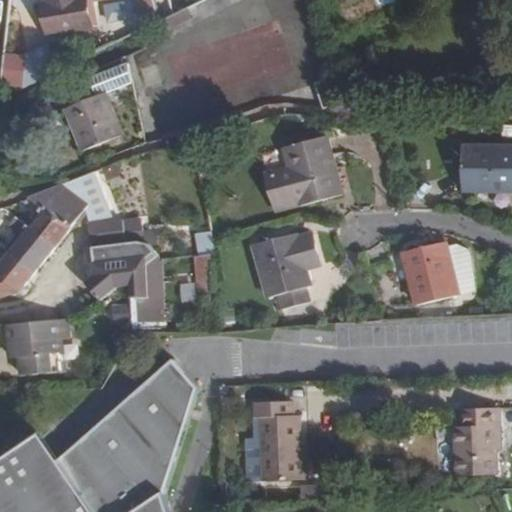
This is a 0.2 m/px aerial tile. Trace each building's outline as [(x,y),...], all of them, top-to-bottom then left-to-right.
[(52,0),(54,7),(49,8),(54,31),(96,23),(91,0),(52,0)] [(91,0),(96,23),(101,22),(96,0),(91,0)] [(178,49),(201,38),(193,22),(237,0),(206,0),(164,20),(178,49)] [(109,21),(132,19),(130,1),(108,4),(109,21)] [(28,62),(10,61),(9,77),(26,78),(28,62)] [(149,88),(166,82),(158,62),(142,69),(149,88)] [(114,138),(98,94),(128,83),(121,66),(82,80),(86,92),(88,98),(73,103),(59,109),(75,153),(114,138)] [(338,79),(322,86),(332,111),(348,105),(338,79)] [(86,92),(71,97),(73,103),(88,98),(86,92)] [(305,212),(347,203),(334,143),(292,152),(296,174),(277,179),(285,212),(304,208),(305,212)] [(511,149),(460,150),(461,194),(511,193),(511,149)] [(30,201),(50,217),(38,230),(64,250),(82,230),(78,227),(81,214),(56,191),(30,201)] [(98,231),(100,244),(102,252),(103,283),(96,289),(107,307),(134,289),(140,289),(140,319),(167,319),(166,259),(157,251),(149,248),(135,249),(133,227),(98,231)] [(38,230),(18,254),(43,274),(64,250),(38,230)] [(215,251),(214,231),(197,232),(198,252),(215,251)] [(300,239),(254,251),(266,297),(280,294),(284,309),(314,301),(310,285),(313,284),(308,266),(322,262),(316,242),(302,246),(300,239)] [(448,243),(406,252),(418,305),(460,296),(448,243)] [(18,254),(2,273),(0,273),(0,301),(25,295),(43,274),(18,254)] [(214,255),(197,255),(198,292),(215,291),(214,255)] [(61,322),(6,327),(8,358),(17,358),(19,376),(66,372),(61,322)] [(172,511),(167,494),(200,389),(175,360),(174,361),(58,460),(31,501),(24,511),(172,511)] [(246,394),(234,395),(234,407),(247,406),(246,394)] [(258,428),(261,491),(301,490),(301,489),(300,458),(298,425),(292,425),(291,411),(252,413),(252,428),(258,428)] [(459,434),(461,483),(501,482),(499,433),(504,433),(504,414),(469,415),(469,434),(459,434)] [(0,459),(0,511),(24,511),(31,501),(58,460),(39,433),(0,459)] [(309,458),(300,458),(301,489),(310,489),(309,458)] [(345,495),(326,496),(327,507),(345,506),(345,495)] [(326,496),(307,497),(308,508),(327,507),(326,496)]
